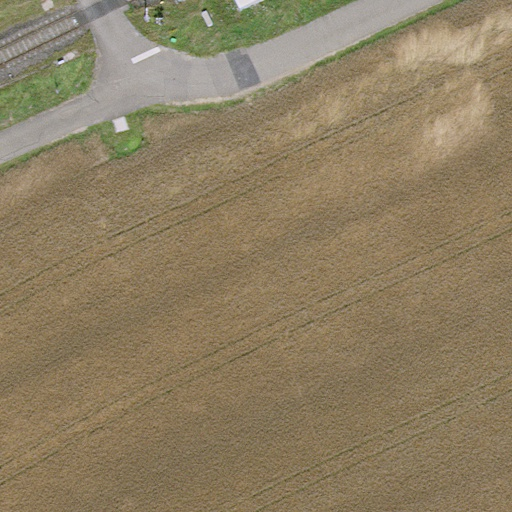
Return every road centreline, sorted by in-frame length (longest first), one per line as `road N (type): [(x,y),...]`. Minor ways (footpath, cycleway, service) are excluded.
road 1 (residential): [(411,0),(199,82),(143,79)]
road 2 (track): [(101,0),(143,79),(0,148)]
